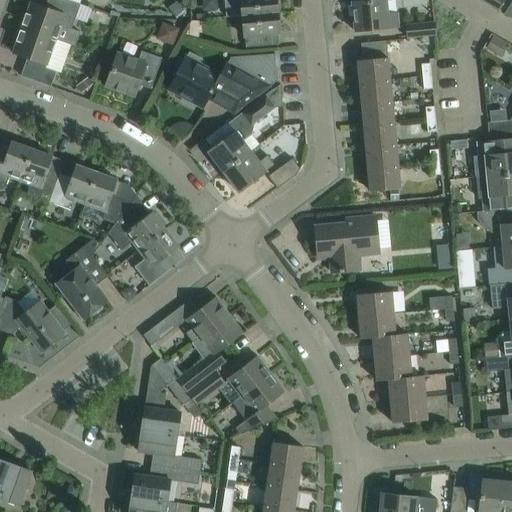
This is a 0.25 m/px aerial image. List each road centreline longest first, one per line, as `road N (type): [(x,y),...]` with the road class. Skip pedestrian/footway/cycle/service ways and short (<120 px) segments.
road 1 (residential): [(230,244),(1,419)]
road 2 (residential): [(309,0),(321,168),(230,244)]
road 3 (unclassified): [(0,92),(114,129),(152,150),(230,244)]
road 4 (unclassified): [(230,244),(322,368),(340,415),(345,461)]
road 5 (residential): [(345,461),(511,445)]
road 6 (residential): [(96,511),(102,476),(1,419)]
